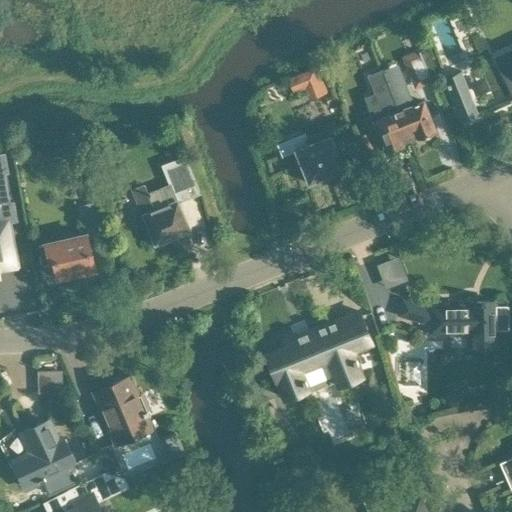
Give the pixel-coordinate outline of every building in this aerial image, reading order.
[(429,50),(421,53),(427,68),(434,65),(429,50)] [(417,52),(406,57),(414,78),(426,74),(417,52)] [(373,121),(378,133),(385,151),(403,144),(401,140),(409,136),(388,82),(382,67),(365,74),(382,117),(373,121)] [(293,94),(304,90),(308,100),(323,94),(313,68),(287,78),(293,94)] [(461,71),(444,77),(461,122),(478,115),(461,71)] [(398,82),(389,86),(409,136),(416,134),(417,138),(435,131),(428,113),(423,100),(413,104),(409,94),(403,96),(398,82)] [(304,132),(283,141),(287,153),(292,151),(301,174),(305,173),(306,175),(308,181),(342,168),(336,150),(341,149),(337,138),(332,139),(331,135),(330,135),(329,133),(328,129),(306,137),(304,132)] [(366,131),(356,136),(366,160),(377,155),(366,131)] [(94,139),(81,142),(84,156),(98,153),(94,139)] [(16,164),(38,162),(37,148),(15,149),(16,164)] [(0,246),(14,244),(10,222),(15,222),(15,220),(17,219),(14,201),(12,201),(7,173),(8,173),(5,153),(0,153),(0,246)] [(177,201),(199,192),(184,155),(161,164),(169,185),(148,194),(144,184),(130,189),(136,207),(144,204),(146,210),(140,213),(148,232),(146,232),(150,242),(153,241),(155,244),(189,230),(177,201)] [(96,212),(81,215),(85,235),(86,238),(101,234),(96,212)] [(85,235),(38,245),(43,264),(53,262),(57,277),(93,269),(86,238),(85,235)] [(398,315),(417,320),(430,324),(430,326),(471,325),(472,347),(494,347),(494,328),(505,328),(505,305),(493,306),(493,301),(471,301),(471,305),(429,306),(429,307),(403,299),(398,315)] [(287,346),(266,354),(277,381),(278,380),(285,399),(309,389),(307,385),(309,384),(307,378),(305,379),(302,370),(330,359),(338,381),(339,383),(363,373),(359,364),(361,363),(359,357),(357,358),(354,350),(369,343),(357,313),(359,312),(359,311),(285,341),(287,346)] [(130,376),(96,390),(104,409),(101,410),(108,428),(115,444),(152,428),(144,411),(149,409),(142,393),(138,395),(130,376)] [(31,452),(13,461),(26,487),(44,478),(68,466),(75,463),(63,436),(55,439),(47,421),(22,432),(31,452)] [(75,434),(78,443),(88,438),(84,430),(75,434)] [(96,450),(105,470),(124,477),(117,461),(110,445),(96,450)] [(511,456),(499,462),(511,489),(511,488),(511,456)] [(178,457),(163,464),(167,472),(181,465),(178,457)] [(103,511),(94,491),(124,477),(105,470),(66,489),(75,507),(65,511),(103,511)] [(378,511),(370,493),(362,497),(369,511),(426,511),(419,497),(385,511),(378,511)] [(348,511),(343,494),(327,499),(331,511),(348,511)]
